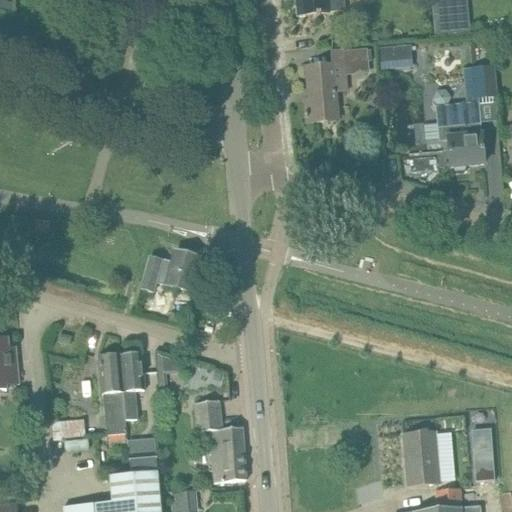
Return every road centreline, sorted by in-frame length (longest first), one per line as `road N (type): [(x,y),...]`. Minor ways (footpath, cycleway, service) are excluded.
road 1 (unclassified): [(256,365),(0,286)]
road 2 (track): [(251,320),(511,384)]
road 3 (unclassified): [(277,174),(375,209),(407,202),(511,231)]
road 4 (tertiary): [(256,365),(238,175)]
road 5 (residential): [(277,174),(259,0)]
road 6 (tertiary): [(269,511),(256,365)]
road 7 (unclassified): [(132,119),(0,84)]
road 8 (tertiary): [(233,129),(222,0)]
road 9 (residential): [(132,119),(161,0)]
